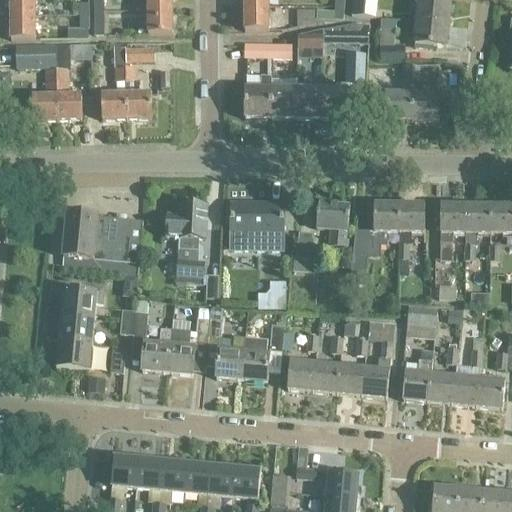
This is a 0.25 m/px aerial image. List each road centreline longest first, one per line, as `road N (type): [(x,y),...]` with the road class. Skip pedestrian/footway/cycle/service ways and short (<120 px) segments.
road 1 (residential): [(401,447),(81,416)]
road 2 (residential): [(463,166),(209,166)]
road 3 (residential): [(209,166),(0,167)]
road 4 (residential): [(463,166),(481,0)]
road 5 (residential): [(209,166),(208,0)]
